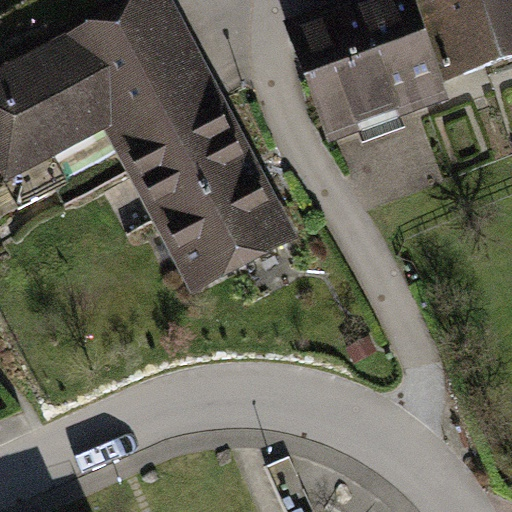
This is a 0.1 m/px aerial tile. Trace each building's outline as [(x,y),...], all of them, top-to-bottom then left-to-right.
[(123,116),(138,143),(211,104),(156,0),(145,0),(80,35),(123,116)] [(294,38),(310,81),(423,40),(408,0),(371,0),(357,5),(361,14),(294,38)] [(491,62),(469,0),(416,0),(444,78),(491,62)] [(511,0),(469,0),(491,62),(511,55),(511,0)] [(80,35),(0,77),(0,161),(9,177),(52,154),(123,116),(80,35)] [(310,81),(329,136),(443,94),(423,40),(310,81)] [(137,164),(165,216),(248,172),(211,104),(138,143),(128,148),(137,164)] [(128,148),(138,143),(123,116),(52,154),(55,159),(68,183),(57,189),(64,202),(137,164),(128,148)] [(68,183),(55,159),(7,185),(20,209),(57,189),(68,183)] [(285,241),(248,172),(165,216),(202,285),(285,241)]
